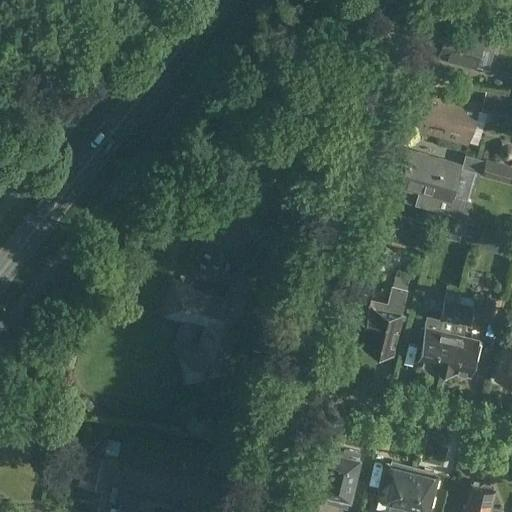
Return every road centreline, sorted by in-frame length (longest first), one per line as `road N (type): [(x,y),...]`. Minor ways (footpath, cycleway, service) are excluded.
road 1 (residential): [(286,382),(392,0)]
road 2 (primary): [(0,273),(192,31)]
road 3 (residential): [(511,431),(286,382)]
road 4 (residential): [(245,511),(286,382)]
